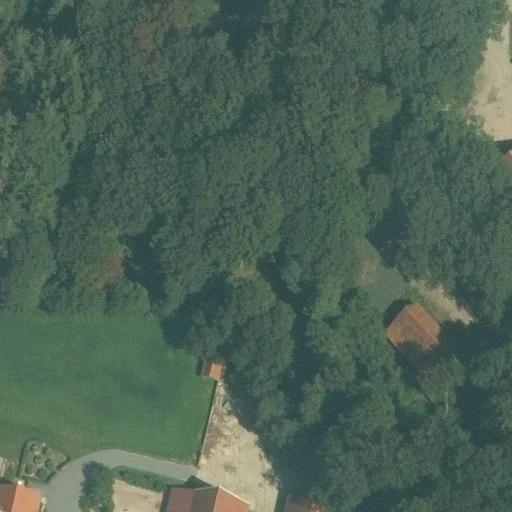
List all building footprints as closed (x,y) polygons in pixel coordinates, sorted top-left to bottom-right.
[(511,138),(482,158),(511,203),(511,138)] [(340,261),(355,247),(345,237),(325,256),(353,284),(357,279),(340,261)] [(411,306),(377,339),(427,391),(461,359),(411,306)] [(204,382),(218,384),(221,359),(207,358),(204,382)] [(347,511),(351,493),(289,479),(282,511),(347,511)] [(249,511),(253,496),(176,481),(170,511),(249,511)] [(0,511),(36,511),(37,501),(1,499),(0,498),(0,511)]
